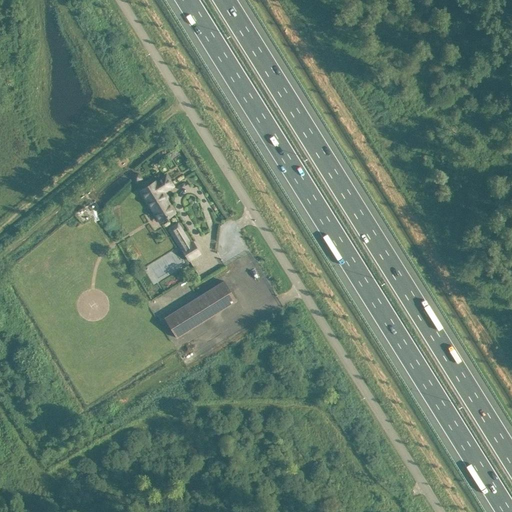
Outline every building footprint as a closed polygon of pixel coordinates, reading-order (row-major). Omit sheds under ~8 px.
[(138,171),(132,175),(137,182),(143,178),(138,171)] [(162,193),(173,186),(166,175),(141,190),(160,221),(174,212),(162,193)] [(167,229),(170,233),(181,251),(182,251),(189,262),(202,255),(193,241),(191,242),(179,222),(167,229)] [(224,281),(164,318),(176,338),(236,300),(224,281)] [(153,311),(162,305),(157,298),(149,304),(153,311)]
